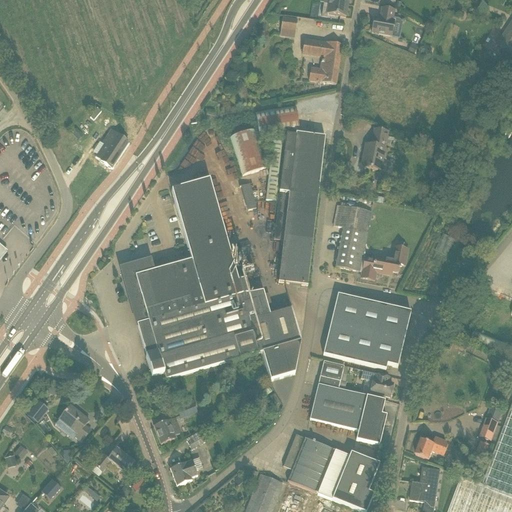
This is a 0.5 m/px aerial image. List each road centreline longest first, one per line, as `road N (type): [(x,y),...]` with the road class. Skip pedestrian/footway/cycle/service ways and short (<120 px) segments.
road 1 (unclassified): [(315,280),(357,0)]
road 2 (unclassified): [(179,511),(278,426),(299,382),(315,280)]
road 3 (primary): [(169,125),(115,186),(27,313)]
road 4 (residential): [(27,313),(11,296),(59,227),(65,195),(25,111)]
road 5 (primary): [(47,312),(169,125)]
road 6 (unclassified): [(387,511),(406,404),(445,312)]
road 7 (tertiary): [(166,511),(131,405),(102,367)]
road 8 (unclassified): [(445,312),(315,280)]
